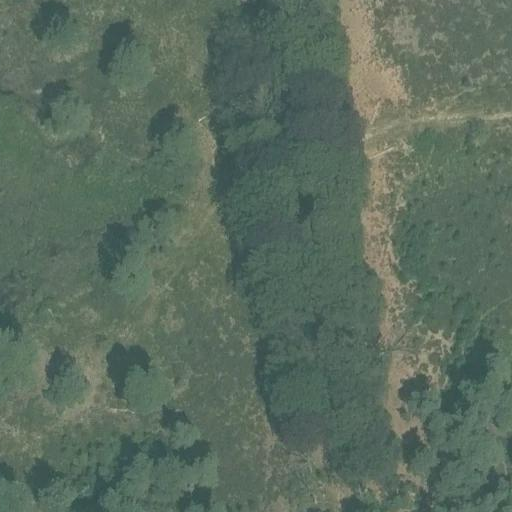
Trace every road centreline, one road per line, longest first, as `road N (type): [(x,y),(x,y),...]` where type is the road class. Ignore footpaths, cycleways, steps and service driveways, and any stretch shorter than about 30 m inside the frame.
road 1 (track): [(337,511),(290,204)]
road 2 (track): [(290,204),(319,164),(356,143),(411,126),(511,115)]
road 3 (track): [(266,0),(285,163)]
